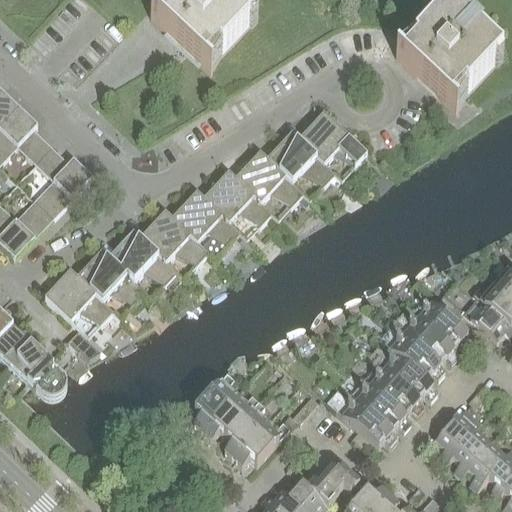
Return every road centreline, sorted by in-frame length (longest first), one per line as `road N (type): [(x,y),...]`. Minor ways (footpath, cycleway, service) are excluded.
road 1 (residential): [(143,186),(169,181),(307,94),(334,86)]
road 2 (residential): [(399,462),(366,480),(304,440),(247,501)]
road 3 (residential): [(143,186),(116,173),(0,60)]
road 4 (residential): [(11,283),(94,232),(143,186)]
road 5 (residential): [(399,462),(470,377),(489,369),(511,384)]
